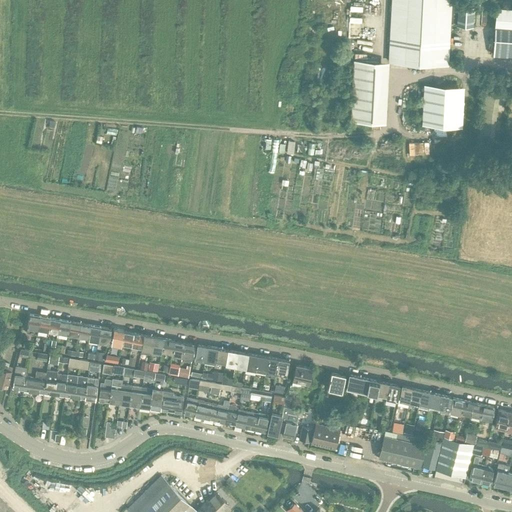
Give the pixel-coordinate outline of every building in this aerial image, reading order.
[(449,0),(393,0),(390,62),(446,64),(449,0)] [(458,5),(457,25),(472,26),(473,6),(458,5)] [(511,55),(511,8),(496,7),(493,54),(511,55)] [(378,61),(354,60),(351,121),(375,122),(378,61)] [(424,84),(422,124),(452,125),(461,126),(463,86),(454,86),(424,84)] [(494,138),(500,89),(483,87),(477,136),(494,138)] [(288,140),(286,152),(293,153),(294,141),(288,140)] [(30,313),(27,327),(26,332),(37,334),(38,329),(40,315),(30,313)] [(48,330),(50,317),(40,315),(38,329),(48,330)] [(58,332),(60,318),(50,317),(48,330),(58,332)] [(68,334),(70,320),(60,318),(58,332),(68,334)] [(70,320),(68,334),(78,336),(81,322),(70,320)] [(81,322),(78,336),(88,338),(91,324),(81,322)] [(91,324),(88,338),(98,340),(101,326),(91,324)] [(101,326),(98,340),(109,341),(111,328),(101,326)] [(111,342),(110,344),(121,346),(121,344),(124,330),(113,328),(111,342)] [(131,346),(134,332),(124,330),(121,344),(131,346)] [(141,347),(144,334),(134,332),(131,346),(141,347)] [(144,334),(141,347),(142,348),(141,353),(150,354),(154,336),(144,334)] [(7,351),(10,337),(4,335),(0,349),(7,351)] [(154,336),(150,354),(158,356),(159,354),(161,354),(161,351),(164,337),(154,336)] [(164,337),(161,351),(172,353),(174,339),(164,337)] [(174,339),(172,353),(182,355),(184,341),(174,339)] [(184,341),(182,355),(181,360),(191,362),(192,357),(195,343),(184,341)] [(197,343),(195,357),(205,359),(207,345),(197,343)] [(207,345),(205,359),(215,361),(217,347),(207,345)] [(217,347),(215,361),(220,362),(225,363),(228,349),(217,347)] [(28,357),(29,350),(21,348),(19,356),(28,357)] [(228,349),(225,363),(235,364),(238,351),(228,349)] [(48,353),(38,351),(37,359),(47,360),(48,353)] [(95,359),(102,360),(104,352),(97,351),(95,359)] [(238,351),(235,364),(245,366),(248,353),(238,351)] [(246,366),(245,372),(254,373),(258,354),(248,353),(245,366),(246,366)] [(48,362),(58,364),(59,355),(50,354),(48,362)] [(258,354),(254,373),(255,374),(255,372),(265,374),(266,370),(268,356),(258,354)] [(265,374),(265,375),(275,377),(276,372),(278,361),(278,358),(268,356),(266,370),(265,374)] [(79,367),(80,359),(69,357),(68,365),(79,367)] [(278,361),(276,372),(286,374),(289,360),(278,358),(278,361)] [(89,369),(90,360),(80,359),(79,367),(89,369)] [(90,360),(89,369),(100,370),(101,362),(90,360)] [(0,368),(0,384),(7,387),(13,367),(8,366),(9,363),(4,361),(4,362),(2,368),(0,368)] [(148,369),(157,371),(159,363),(149,361),(148,369)] [(103,363),(102,372),(113,374),(113,372),(114,364),(103,363)] [(113,372),(123,373),(124,366),(114,364),(113,372)] [(308,383),(310,373),(311,367),(296,364),(292,380),(308,383)] [(168,371),(168,372),(178,374),(179,366),(169,365),(169,366),(168,371)] [(178,374),(178,375),(188,377),(191,365),(187,365),(186,368),(179,366),(178,374)] [(23,389),(25,375),(26,367),(16,366),(13,388),(23,389)] [(123,373),(123,374),(125,374),(133,376),(133,375),(134,375),(134,368),(126,367),(124,366),(123,373)] [(134,368),(134,375),(144,377),(144,375),(145,370),(134,368)] [(47,369),(47,371),(44,392),(54,394),(57,372),(57,370),(47,369)] [(44,392),(47,371),(36,370),(35,377),(33,391),(44,392)] [(214,371),(212,379),(222,380),(223,373),(214,371)] [(331,371),(328,388),(342,391),(345,375),(331,371)] [(64,395),(67,374),(57,372),(54,394),(64,395)] [(154,376),(154,378),(164,380),(165,373),(155,372),(154,376)] [(74,396),(78,374),(68,373),(67,374),(64,395),(74,396)] [(349,373),(346,387),(356,389),(359,376),(349,373)] [(85,398),(88,376),(78,374),(74,396),(85,398)] [(33,391),(35,377),(25,375),(23,389),(33,391)] [(88,376),(85,398),(95,399),(97,385),(99,378),(88,376)] [(223,376),(222,383),(231,385),(232,385),(233,381),(233,380),(233,378),(223,376)] [(359,376),(356,389),(366,392),(369,378),(359,376)] [(112,379),(109,401),(119,403),(122,384),(122,382),(122,379),(112,377),(112,379)] [(109,401),(112,379),(105,378),(104,382),(101,381),(100,386),(98,400),(109,401)] [(190,378),(189,386),(199,388),(199,384),(200,380),(190,378)] [(369,378),(366,392),(376,394),(379,380),(369,378)] [(379,380),(376,394),(386,396),(389,382),(379,380)] [(386,396),(385,401),(395,403),(399,385),(389,382),(386,396)] [(122,384),(119,403),(129,404),(132,386),(122,384)] [(140,406),(142,386),(132,385),(132,386),(129,404),(140,406)] [(399,399),(409,401),(412,387),(402,385),(399,399)] [(150,407),(153,388),(142,386),(140,406),(150,407)] [(412,387),(409,401),(418,403),(421,390),(412,387)] [(160,409),(163,390),(153,388),(150,407),(160,409)] [(181,412),(183,396),(173,394),(174,391),(163,390),(160,409),(181,412)] [(260,395),(260,399),(270,401),(272,392),(261,390),(260,395)] [(421,390),(418,403),(428,405),(431,392),(421,390)] [(431,392),(428,405),(438,408),(441,394),(431,392)] [(286,393),(283,406),(291,407),(293,395),(286,393)] [(274,394),(273,401),(283,403),(284,396),(274,394)] [(441,394),(438,408),(448,410),(451,396),(441,394)] [(194,415),(198,398),(187,396),(184,412),(194,415)] [(460,413),(463,399),(453,397),(450,410),(460,413)] [(204,417),(208,401),(198,398),(194,415),(204,417)] [(228,404),(229,404),(229,400),(224,399),(223,404),(218,403),(214,419),(224,422),(228,404)] [(463,399),(460,413),(470,415),(473,401),(463,399)] [(214,419),(218,403),(208,401),(204,417),(214,419)] [(473,401),(470,415),(480,417),(483,404),(473,401)] [(236,406),(229,404),(228,404),(224,422),(234,424),(238,410),(237,410),(235,410),(236,406)] [(483,404),(480,417),(491,419),(494,406),(483,404)] [(280,421),(285,422),(282,435),(293,437),(296,424),(297,420),(300,409),(291,407),(283,406),(282,414),(280,421)] [(244,426),(248,410),(238,408),(237,410),(238,410),(234,424),(244,426)] [(505,428),(509,411),(498,408),(494,426),(505,428)] [(255,428),(258,412),(248,410),(244,426),(255,428)] [(324,411),(322,418),(336,421),(337,414),(324,411)] [(258,412),(255,428),(265,431),(268,417),(269,415),(258,412)] [(280,421),(282,414),(272,412),(267,431),(277,434),(280,421)] [(418,419),(416,427),(423,429),(425,420),(418,419)] [(106,421),(104,436),(114,438),(115,429),(111,428),(109,426),(110,422),(106,421)] [(394,421),(392,430),(402,431),(403,423),(394,421)] [(316,422),(311,441),(335,447),(339,427),(316,422)] [(406,423),(404,432),(412,434),(414,425),(406,423)] [(302,425),(299,438),(309,441),(312,427),(302,425)] [(424,429),(422,435),(432,437),(433,431),(424,429)] [(433,431),(432,437),(442,439),(444,431),(433,429),(433,431)] [(454,439),(455,431),(445,429),(443,437),(454,439)] [(420,467),(423,453),(426,440),(385,430),(384,435),(379,457),(420,467)] [(466,434),(464,441),(474,443),(476,438),(476,434),(466,432),(466,434)] [(476,438),(474,443),(486,446),(487,440),(476,438)] [(424,462),(423,466),(433,469),(439,447),(441,441),(429,439),(428,444),(425,453),(423,461),(424,462)] [(488,440),(486,446),(491,447),(498,449),(500,450),(502,443),(488,440)] [(436,470),(465,477),(473,447),(463,445),(453,443),(443,441),(436,470)] [(474,443),(471,453),(481,455),(481,453),(489,455),(491,447),(486,446),(474,443)] [(511,455),(511,453),(511,448),(501,446),(500,452),(511,455)] [(491,447),(489,455),(496,457),(498,449),(491,447)] [(473,462),(469,478),(479,480),(483,465),(477,463),(479,457),(475,456),(473,462)] [(504,486),(508,472),(509,465),(499,463),(493,484),(504,486)] [(483,465),(479,480),(490,483),(493,468),(483,465)] [(194,511),(196,510),(161,474),(127,508),(130,511),(194,511)] [(194,511),(222,511),(230,505),(216,491),(196,510),(194,511)] [(303,511),(294,502),(286,510),(288,511),(322,511),(319,508),(315,511),(303,511)]
